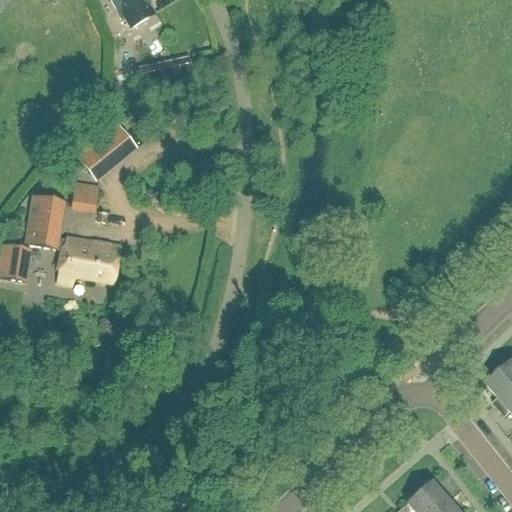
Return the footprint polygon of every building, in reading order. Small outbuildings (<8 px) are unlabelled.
[(106,0),(116,14),(122,25),(125,23),(130,32),(147,21),(142,12),(149,8),(143,0),(106,0)] [(171,81),(167,65),(137,72),(141,88),(171,81)] [(76,160),(95,183),(134,152),(115,129),(76,160)] [(58,274),(56,285),(70,287),(71,280),(112,287),(118,250),(65,241),(65,246),(56,244),(62,206),(32,201),(24,247),(61,253),(57,274),(58,274)] [(96,226),(103,227),(105,217),(98,216),(96,226)] [(0,267),(0,283),(23,287),(28,254),(2,251),(0,267)] [(492,407),(498,414),(511,401),(511,366),(487,389),(498,401),(492,407)] [(510,415),(511,416),(511,401),(498,414),(504,421),(510,415)] [(438,511),(447,504),(430,486),(405,508),(408,511),(438,511)]
